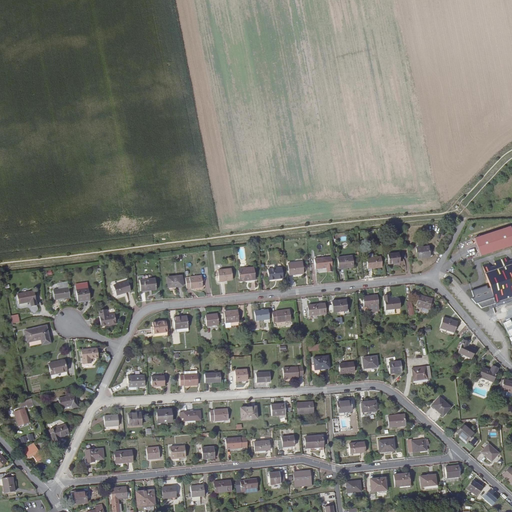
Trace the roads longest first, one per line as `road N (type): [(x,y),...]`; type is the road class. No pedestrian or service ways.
road 1 (residential): [(511,369),(436,283),(412,278),(153,307),(135,318),(121,348)]
road 2 (residential): [(65,482),(301,459),(341,469),(463,456)]
road 3 (residential): [(463,456),(381,386),(93,407)]
